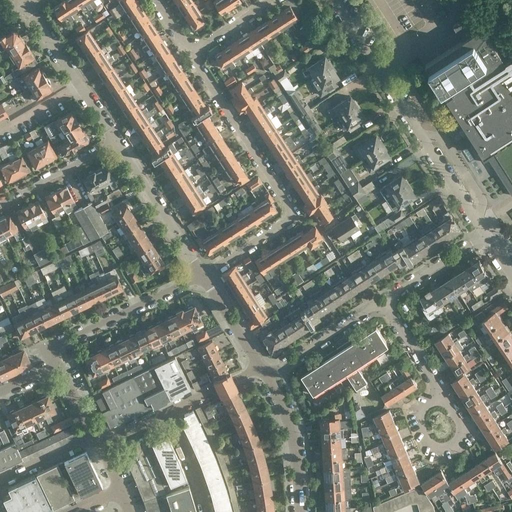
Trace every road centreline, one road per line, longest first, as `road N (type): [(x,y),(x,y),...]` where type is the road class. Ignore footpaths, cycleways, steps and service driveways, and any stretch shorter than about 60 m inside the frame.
road 1 (residential): [(200,274),(290,213),(189,52)]
road 2 (residential): [(487,237),(334,0)]
road 3 (residential): [(200,274),(50,348),(55,364)]
road 4 (residential): [(117,143),(23,3)]
road 5 (residential): [(200,274),(117,143)]
road 6 (residential): [(299,511),(294,440),(264,375)]
road 7 (residential): [(264,375),(383,303)]
road 8 (residential): [(117,143),(0,203)]
road 9 (residential): [(383,303),(487,237)]
